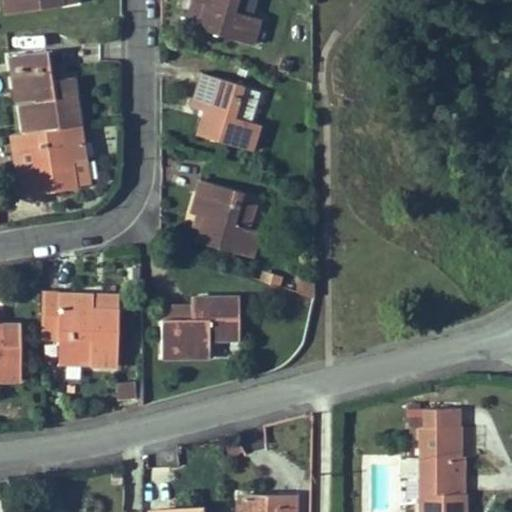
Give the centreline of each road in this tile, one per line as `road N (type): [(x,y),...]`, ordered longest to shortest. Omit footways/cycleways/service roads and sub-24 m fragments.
road 1 (residential): [(0,449),(511,337)]
road 2 (residential): [(0,248),(85,234),(124,212),(139,169),(139,0)]
road 3 (unknown): [(319,383),(318,511)]
